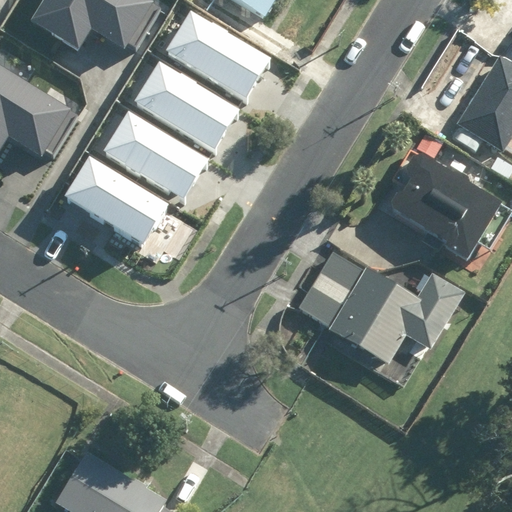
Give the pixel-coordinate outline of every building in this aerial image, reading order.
[(162,6),(151,0),(46,0),(33,21),(81,52),(93,31),(126,50),(131,43),(137,46),(162,6)] [(237,0),(269,19),(280,0),(237,0)] [(511,34),(511,33),(511,0),(503,0),(490,20),(511,34)] [(193,15),(171,51),(246,95),(257,77),(244,70),(255,51),(193,15)] [(511,145),(511,61),(504,57),(461,129),(506,156),(511,145)] [(81,114),(0,65),(0,152),(11,139),(44,159),(48,151),(56,155),(81,114)] [(164,65),(142,101),(217,145),(228,127),(215,120),(226,101),(164,65)] [(205,162),(130,118),(109,154),(171,191),(182,173),(195,180),(205,162)] [(510,205),(429,156),(394,214),(475,262),(510,205)] [(166,208),(91,164),(70,200),(132,237),(143,218),(156,226),(166,208)] [(391,366),(409,334),(440,352),(472,296),(438,276),(424,301),(338,252),(302,316),(391,366)] [(170,511),(176,504),(93,454),(62,505),(73,511),(170,511)]
